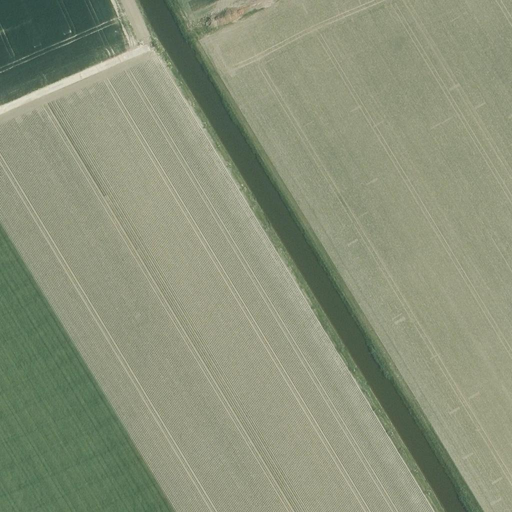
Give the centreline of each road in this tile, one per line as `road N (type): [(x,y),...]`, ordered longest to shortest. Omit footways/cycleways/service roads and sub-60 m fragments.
road 1 (track): [(488,511),(187,0)]
road 2 (track): [(0,112),(145,51)]
